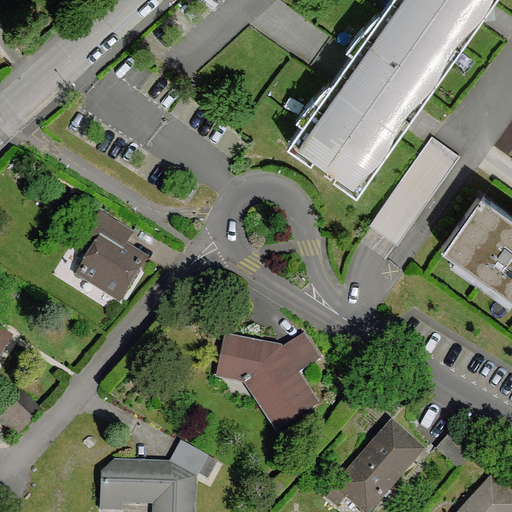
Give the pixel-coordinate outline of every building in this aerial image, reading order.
[(494,0),(395,0),(292,146),(357,193),(494,0)] [(433,138),(401,182),(429,201),(460,157),(433,138)] [(511,218),(480,195),(443,247),(511,295),(511,218)] [(137,235),(105,216),(91,238),(100,244),(80,277),(123,303),(151,257),(131,245),(137,235)] [(0,328),(0,357),(13,335),(0,328)] [(284,348),(226,337),(217,380),(247,385),(278,434),(320,405),(301,374),(323,360),(306,335),(284,348)] [(365,511),(372,511),(426,452),(394,424),(338,488),(365,511)] [(481,446),(458,426),(438,450),(460,469),(481,446)] [(132,511),(201,511),(200,479),(218,460),(187,444),(171,463),(118,463),(104,474),(104,511),(132,511)] [(511,511),(511,493),(496,479),(467,511),(511,511)]
